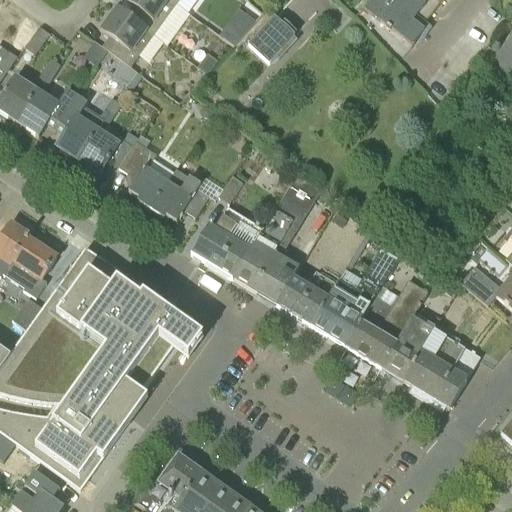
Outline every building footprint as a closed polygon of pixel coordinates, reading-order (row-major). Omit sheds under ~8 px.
[(126,0),(124,3),(131,9),(127,15),(155,36),(181,1),(180,0),(126,0)] [(442,0),(375,0),(372,3),(364,11),(380,26),(371,37),(400,64),(425,32),(420,28),(442,0)] [(125,18),(113,10),(101,27),(104,30),(101,35),(109,40),(101,51),(130,71),(155,36),(127,15),(125,18)] [(274,20),(248,48),(268,68),(295,40),(274,20)] [(35,59),(49,38),(38,31),(24,52),(35,59)] [(511,38),(500,55),(488,70),(481,80),(492,87),(498,78),(505,83),(511,73),(511,38)] [(0,84),(16,59),(0,48),(0,84)] [(488,70),(499,55),(491,49),(479,63),(488,70)] [(205,80),(216,65),(205,57),(195,72),(205,80)] [(50,62),(44,73),(53,79),(60,68),(50,62)] [(36,86),(41,89),(45,92),(46,91),(53,79),(44,73),(36,86)] [(0,112),(18,124),(38,94),(37,93),(16,79),(0,103),(0,112)] [(45,92),(41,89),(38,94),(18,124),(39,138),(49,123),(58,128),(76,100),(68,94),(59,108),(48,100),(52,95),(46,91),(45,92)] [(99,133),(102,129),(96,125),(94,129),(78,120),(87,107),(76,100),(58,128),(66,133),(56,150),(78,165),(99,133)] [(109,105),(103,115),(112,121),(119,111),(109,105)] [(112,121),(103,115),(96,125),(102,129),(106,131),(112,121)] [(224,133),(230,125),(217,115),(211,122),(224,133)] [(121,144),(119,147),(99,133),(78,165),(99,179),(108,165),(118,172),(132,151),(121,144)] [(151,213),(169,186),(148,172),(156,159),(136,146),(132,151),(118,172),(126,177),(135,183),(127,195),(138,202),(137,204),(151,213)] [(194,223),(208,201),(197,193),(200,188),(189,181),(188,182),(179,176),(184,167),(182,166),(169,186),(151,213),(164,221),(165,220),(176,227),(183,216),(194,223)] [(302,226),(320,197),(296,179),(277,211),(302,226)] [(230,209),(244,189),(231,181),(223,192),(218,202),(230,209)] [(276,310),(294,281),(293,281),(299,271),(280,260),(302,226),(277,211),(262,234),(256,245),(232,284),(257,299),(260,295),(268,299),(268,298),(278,304),(275,309),(276,310)] [(262,234),(227,213),(215,232),(209,228),(190,258),(232,284),(256,245),(262,234)] [(10,269),(29,239),(11,227),(0,243),(0,273),(4,277),(2,278),(4,279),(11,269),(10,269)] [(35,302),(46,286),(42,284),(56,261),(28,243),(30,240),(29,239),(10,269),(11,269),(4,279),(24,292),(23,294),(35,302)] [(0,399),(1,399),(17,404),(38,408),(49,409),(57,410),(53,415),(48,422),(28,420),(9,416),(0,413),(0,437),(80,495),(138,413),(146,402),(140,397),(174,350),(188,360),(201,341),(187,331),(193,323),(85,253),(43,313),(27,335),(10,358),(0,350),(0,399)] [(345,351),(381,291),(380,291),(397,264),(379,254),(369,270),(353,299),(341,292),(344,287),(339,284),(336,289),(311,331),(345,351)] [(511,271),(497,289),(474,270),(461,287),(485,306),(493,296),(511,313),(511,271)] [(336,289),(316,276),(307,290),(294,281),(276,310),(311,331),(336,289)] [(345,351),(382,373),(427,296),(426,296),(432,285),(415,277),(410,286),(408,284),(398,301),(381,291),(345,351)] [(449,302),(458,292),(447,283),(439,294),(449,302)] [(403,386),(426,349),(425,348),(433,335),(412,323),(428,296),(427,296),(382,373),(403,386)] [(43,313),(28,303),(12,325),(27,335),(43,313)] [(449,413),(467,383),(480,362),(433,335),(425,348),(426,349),(403,386),(449,413)] [(511,425),(501,439),(511,447),(511,425)] [(0,439),(0,463),(4,466),(15,451),(0,439)] [(175,511),(202,476),(178,459),(152,494),(143,488),(131,504),(143,511),(135,511),(132,509),(131,510),(134,511),(175,511)] [(249,511),(250,510),(202,476),(175,511),(249,511)] [(52,502),(59,494),(40,480),(33,490),(39,495),(34,502),(20,494),(11,508),(15,511),(62,511),(64,511),(52,502)]
